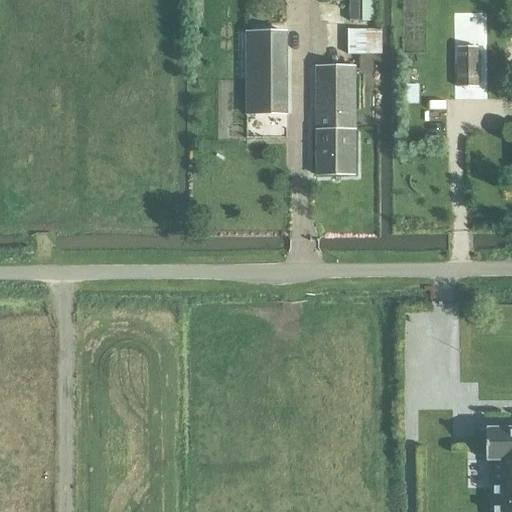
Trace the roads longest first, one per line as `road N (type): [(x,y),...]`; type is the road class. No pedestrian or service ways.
road 1 (unclassified): [(0,273),(511,268)]
road 2 (track): [(70,511),(65,273)]
road 3 (track): [(292,269),(293,424)]
road 4 (track): [(46,132),(46,272)]
